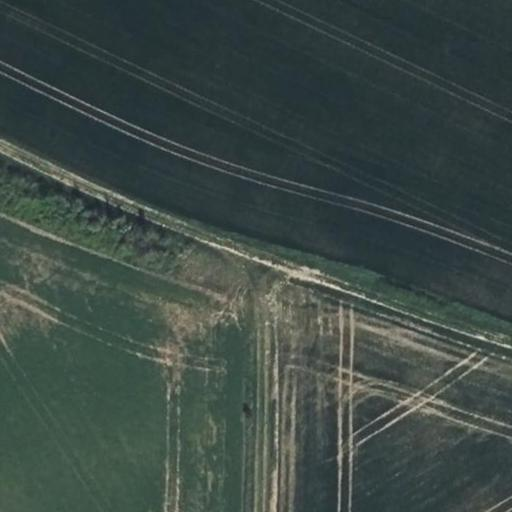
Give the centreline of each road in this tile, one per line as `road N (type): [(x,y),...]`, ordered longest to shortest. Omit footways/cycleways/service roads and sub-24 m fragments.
road 1 (track): [(0,145),(200,235),(511,345)]
road 2 (track): [(260,256),(259,511)]
